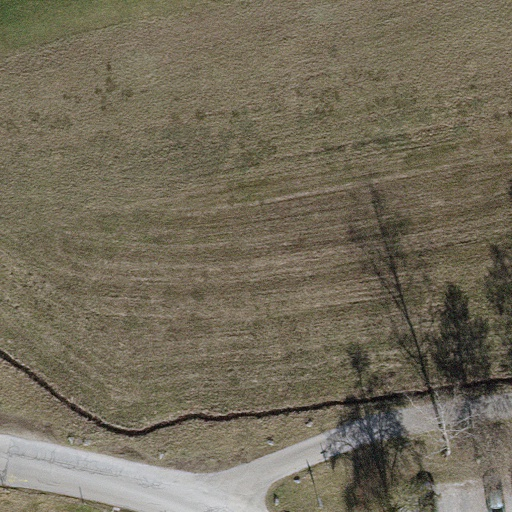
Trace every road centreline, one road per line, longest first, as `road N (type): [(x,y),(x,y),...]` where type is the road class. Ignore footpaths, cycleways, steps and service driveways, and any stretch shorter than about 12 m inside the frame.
road 1 (track): [(187,506),(358,434),(511,404)]
road 2 (residential): [(0,461),(90,477),(199,511)]
